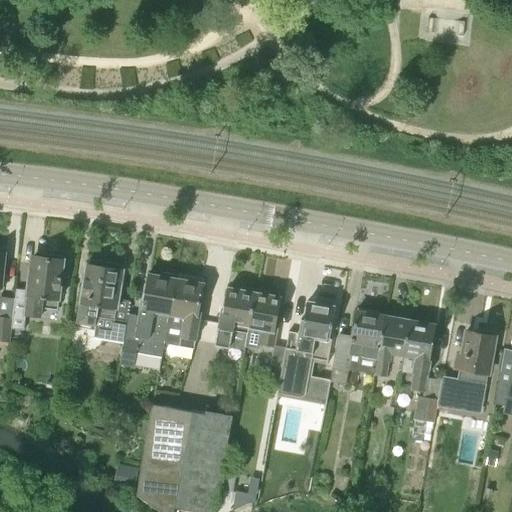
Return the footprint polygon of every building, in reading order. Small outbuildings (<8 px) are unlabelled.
[(16,290),(11,330),(23,330),(25,316),(41,318),(43,308),(44,299),(58,301),(63,256),(46,255),(45,259),(33,257),(32,270),(30,269),(27,291),(16,290)] [(85,281),(77,322),(95,326),(93,335),(124,341),(128,321),(127,321),(114,319),(116,310),(114,310),(121,271),(119,271),(119,268),(89,264),(87,281),(85,281)] [(175,279),(175,275),(162,273),(161,277),(149,275),(143,303),(140,302),(137,316),(129,314),(127,321),(128,321),(124,341),(120,364),(133,367),(136,353),(161,357),(164,341),(165,341),(168,325),(176,280),(175,279)] [(203,284),(204,280),(179,275),(179,280),(176,280),(168,325),(182,327),(180,337),(181,337),(179,346),(194,349),(195,341),(195,340),(203,284)] [(246,337),(255,290),(238,287),(238,290),(228,288),(223,311),(220,310),(214,345),(229,348),(231,335),(246,337)] [(260,344),(273,347),(275,347),(278,328),(274,327),(279,297),(270,296),(271,293),(255,290),(246,337),(244,346),(259,349),(260,344)] [(279,383),(277,393),(300,397),(301,397),(302,397),(303,396),(304,396),(304,395),(305,395),(305,394),(305,393),(308,378),(312,358),(327,360),(330,342),(329,341),(335,304),(319,301),(318,305),(307,303),(304,321),(299,320),(293,350),(285,349),(279,384),(279,383)] [(345,384),(350,354),(377,358),(384,317),(375,315),(375,313),(355,310),(355,312),(353,311),(349,335),(338,334),(330,382),(345,384)] [(0,339),(7,341),(10,317),(0,316),(0,339)] [(405,320),(404,317),(396,316),(393,318),(384,317),(377,358),(374,374),(381,375),(386,376),(391,354),(403,357),(410,321),(405,320)] [(403,357),(401,372),(413,375),(411,389),(425,392),(437,326),(410,321),(403,357)] [(438,399),(436,407),(448,409),(451,391),(481,397),(483,397),(493,335),(490,334),(490,332),(478,330),(478,332),(466,330),(461,354),(455,353),(453,369),(459,370),(457,379),(441,376),(438,399)] [(267,381),(279,384),(285,349),(275,347),(273,347),(267,381)] [(500,372),(495,404),(505,407),(508,396),(511,396),(511,365),(510,374),(500,372)] [(418,396),(413,420),(434,423),(436,407),(438,399),(418,396)] [(162,511),(173,511),(174,507),(190,412),(153,406),(137,494),(154,506),(154,507),(162,511)] [(200,511),(214,511),(232,418),(190,412),(174,507),(200,511)]
